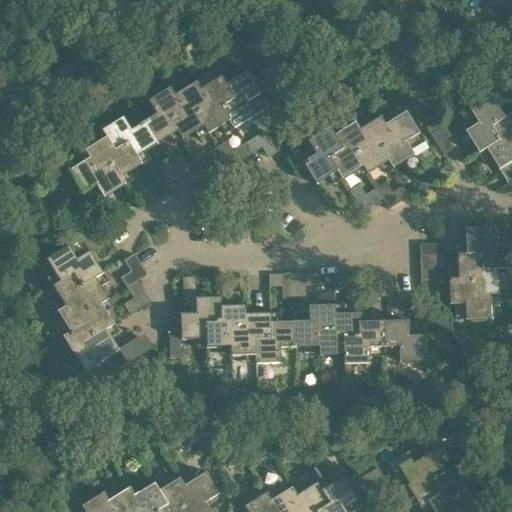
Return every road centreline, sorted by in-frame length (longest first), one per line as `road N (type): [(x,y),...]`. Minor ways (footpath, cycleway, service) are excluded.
road 1 (residential): [(336,239),(275,177),(225,179),(180,200)]
road 2 (residential): [(336,239),(354,245),(383,239),(413,219),(511,207)]
road 3 (residential): [(188,257),(300,259),(336,239)]
